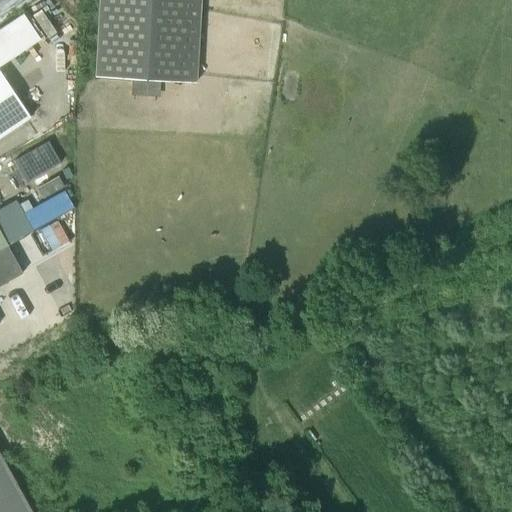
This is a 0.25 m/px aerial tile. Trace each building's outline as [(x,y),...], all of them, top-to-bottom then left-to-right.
[(98,0),(94,76),(196,81),(200,0),(98,0)] [(23,14),(0,29),(0,136),(30,117),(0,72),(0,65),(40,39),(23,14)] [(59,163),(47,142),(14,161),(26,182),(59,163)] [(6,246),(0,249),(0,285),(22,273),(6,246)] [(0,511),(30,511),(0,457),(0,511)]
